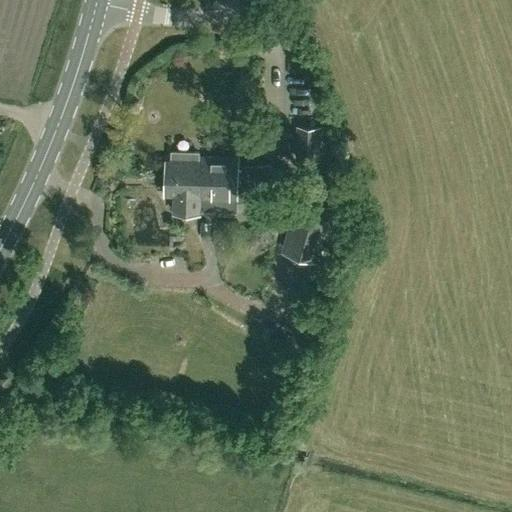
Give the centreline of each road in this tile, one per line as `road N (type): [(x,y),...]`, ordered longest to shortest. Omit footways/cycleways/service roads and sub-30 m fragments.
road 1 (secondary): [(0,248),(47,152),(99,1)]
road 2 (unclassified): [(245,0),(206,16),(99,1)]
